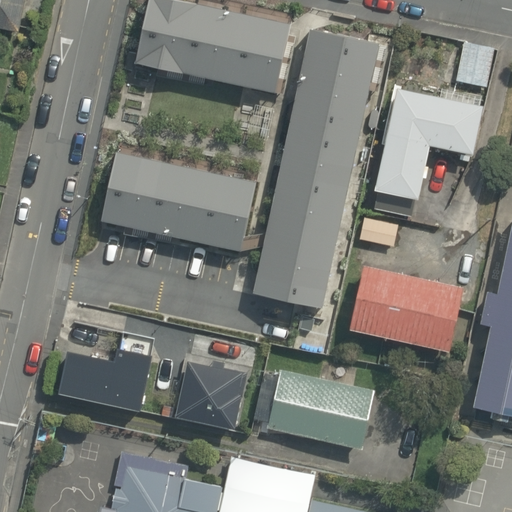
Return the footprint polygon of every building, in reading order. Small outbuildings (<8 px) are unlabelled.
[(0,0),(0,24),(16,27),(20,0),(0,0)] [(178,0),(149,0),(136,63),(276,93),(291,24),(178,0)] [(312,29),(255,293),(324,308),(380,44),(312,29)] [(492,47),(461,41),(453,78),(485,84),(492,47)] [(470,150),(479,96),(388,79),(369,186),(414,194),(423,141),(470,150)] [(258,183),(118,151),(103,221),(243,251),(258,183)] [(399,222),(356,213),(351,237),(394,246),(399,222)] [(511,219),(504,218),(462,403),(511,414),(511,219)] [(454,282),(353,260),(339,328),(440,349),(454,282)] [(105,355),(59,343),(48,387),(129,407),(143,352),(107,343),(105,355)] [(246,371),(181,356),(167,417),(232,432),(246,371)] [(366,390),(274,368),(260,426),(352,447),(366,390)] [(297,511),(305,467),(237,454),(225,511),(297,511)] [(213,511),(221,479),(129,458),(116,511),(370,511),(319,501),(316,511),(213,511)]
